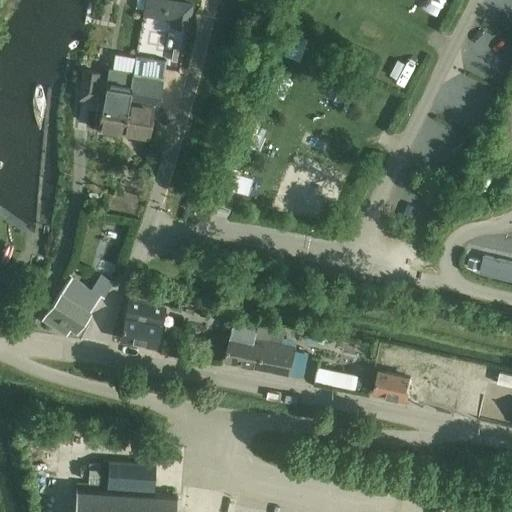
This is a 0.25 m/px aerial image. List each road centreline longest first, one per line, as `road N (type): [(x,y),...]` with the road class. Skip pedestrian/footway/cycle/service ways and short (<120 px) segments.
road 1 (residential): [(511,441),(90,355)]
road 2 (unclassified): [(90,355),(151,221),(211,0)]
